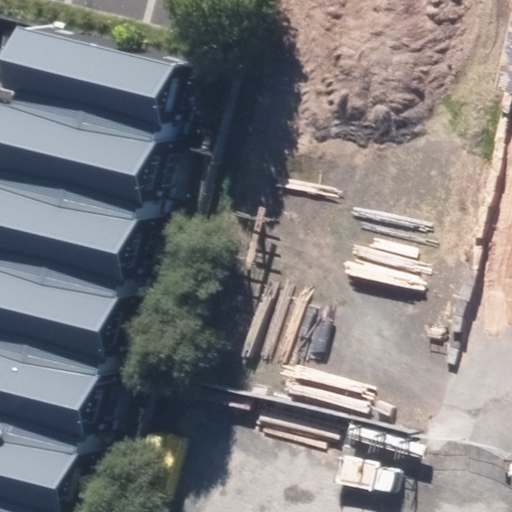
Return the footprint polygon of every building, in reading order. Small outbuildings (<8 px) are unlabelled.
[(190,129),(210,51),(58,12),(38,90),(190,129)] [(170,207),(190,129),(38,90),(18,168),(170,207)] [(0,246),(150,285),(170,207),(18,168),(0,239),(0,246)] [(0,329),(130,363),(150,285),(0,246),(0,329)] [(0,412),(110,441),(130,363),(0,329),(0,412)] [(0,495),(64,511),(91,511),(110,441),(0,412),(0,495)] [(0,511),(64,511),(0,495),(0,511)]
